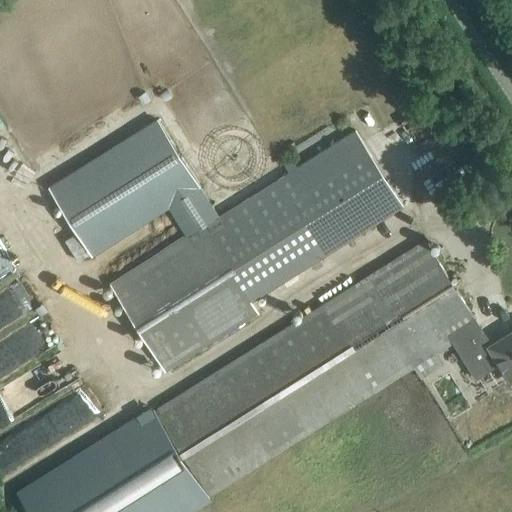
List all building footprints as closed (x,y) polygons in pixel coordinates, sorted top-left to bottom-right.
[(59,124),(62,98),(52,97),(50,124),(59,124)] [(370,226),(402,206),(354,131),(322,151),(218,216),(199,187),(158,119),(49,187),(91,254),(168,206),(187,236),(111,283),(165,370),(224,333),(217,322),(370,226)] [(428,176),(432,187),(468,172),(464,162),(428,176)] [(0,228),(6,225),(0,215),(0,210),(10,204),(0,189),(0,188),(0,228)] [(479,325),(425,240),(156,409),(210,495),(453,342),(476,379),(500,364),(505,373),(510,370),(511,372),(511,330),(489,345),(478,326),(479,325)] [(34,263),(0,282),(0,310),(14,302),(23,318),(55,299),(34,263)] [(81,338),(0,390),(0,404),(15,427),(25,420),(43,447),(59,437),(63,443),(135,397),(118,371),(107,379),(81,338)] [(431,379),(447,411),(465,403),(449,371),(431,379)] [(188,511),(209,499),(153,411),(139,420),(135,414),(14,490),(27,511),(188,511)]
